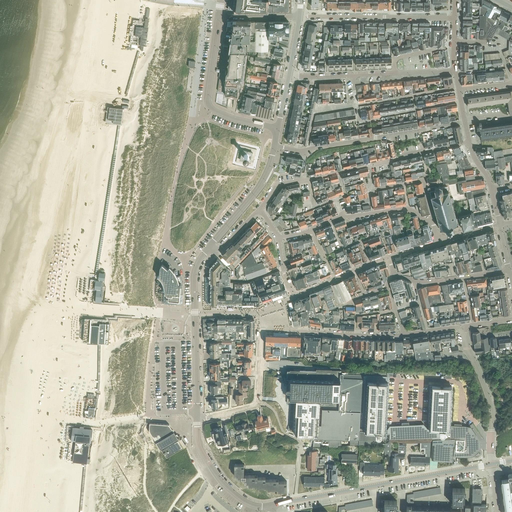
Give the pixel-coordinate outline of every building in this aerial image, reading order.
[(267,11),(290,11),(290,0),(229,0),(229,9),(234,10),(234,11),(267,11)] [(362,0),(362,2),(357,2),(357,6),(359,6),(359,11),(364,11),(364,10),(366,10),(365,0),(362,0)] [(393,0),(394,10),(397,11),(403,11),(403,0),(393,0)] [(501,10),(491,4),(483,0),(481,0),(481,6),(480,6),(480,9),(479,39),(492,39),(495,33),(498,28),(498,27),(496,26),(493,25),(495,20),(496,19),(501,10)] [(353,11),(359,11),(359,6),(357,6),(357,2),(351,2),(351,10),(353,10),(353,11)] [(496,26),(502,29),(504,25),(507,21),(510,15),(502,10),(500,15),(498,17),(504,20),(503,22),(502,21),(500,25),(497,24),(499,21),(496,19),(495,20),(493,25),(496,26)] [(149,18),(145,18),(144,28),(136,27),(135,35),(141,36),(139,45),(145,46),(148,28),(147,28),(149,18)] [(226,21),(224,31),(231,31),(232,31),(240,32),(247,32),(250,32),(250,21),(247,21),(240,21),(237,21),(233,21),(226,21)] [(247,49),(247,52),(255,52),(258,52),(261,52),(264,52),(266,52),(268,52),(268,51),(268,47),(268,44),(268,43),(268,40),(269,22),(262,22),(256,22),(255,22),(254,32),(255,32),(254,40),(254,41),(250,41),(247,42),(247,44),(247,49)] [(268,43),(268,44),(270,44),(270,40),(276,40),(276,39),(276,35),(279,35),(279,38),(282,38),(282,35),(283,35),(289,35),(289,34),(289,25),(289,22),(269,22),(268,40),(268,43)] [(438,47),(438,48),(445,48),(445,35),(444,35),(444,28),(432,28),(432,47),(438,47)] [(224,37),(223,40),(231,41),(246,42),(247,42),(250,41),(250,40),(250,33),(250,32),(251,32),(250,32),(247,32),(240,32),(232,31),(231,31),(224,31),(224,34),(225,34),(230,35),(230,36),(230,37),(227,37),(224,37)] [(423,43),(422,39),(421,39),(418,40),(420,49),(426,48),(428,47),(428,41),(423,43)] [(223,46),(222,51),(223,51),(229,51),(246,52),(247,52),(247,49),(247,44),(247,42),(246,42),(231,41),(223,40),(223,44),(229,45),(229,47),(223,46)] [(390,40),(392,47),(394,56),(400,54),(398,46),(395,47),(393,40),(392,40),(390,40)] [(406,53),(405,45),(401,45),(400,40),(399,40),(397,40),(401,54),(406,53)] [(306,43),(305,49),(313,50),(317,51),(317,48),(313,47),(314,44),(306,43)] [(272,48),(271,54),(272,55),(273,55),(276,55),(277,57),(282,58),(284,57),(284,55),(283,53),(283,50),(274,49),(273,48),(272,48)] [(219,78),(218,90),(220,92),(223,90),(225,90),(225,95),(228,96),(227,107),(233,108),(234,96),(238,97),(239,91),(242,91),(241,86),(242,83),(246,52),(229,51),(223,51),(222,56),(221,56),(220,62),(221,62),(220,72),(219,72),(218,78),(219,78)] [(304,55),(303,60),(315,63),(316,63),(317,63),(318,63),(318,61),(319,61),(319,59),(316,58),(315,60),(314,59),(311,59),(312,56),(304,55)] [(503,71),(498,71),(499,79),(505,79),(509,78),(505,68),(502,69),(503,71)] [(279,71),(266,69),(266,71),(271,73),(271,76),(278,78),(279,71)] [(487,80),(486,72),(477,73),(477,74),(473,74),(474,84),(478,83),(478,81),(487,80)] [(461,81),(461,86),(472,85),(471,81),(471,74),(460,75),(460,76),(461,77),(461,81)] [(440,83),(440,84),(444,83),(445,88),(453,86),(452,76),(443,78),(443,77),(439,78),(440,83)] [(401,81),(396,82),(397,88),(399,88),(399,91),(400,91),(401,95),(404,95),(403,87),(402,87),(401,81)] [(298,84),(297,91),(305,93),(306,89),(308,90),(309,87),(309,84),(301,82),(300,85),(298,84)] [(337,83),(337,91),(337,103),(340,103),(340,98),(340,90),(343,90),(343,94),(346,94),(346,85),(343,85),(343,83),(337,83)] [(374,84),(376,100),(383,99),(382,94),(382,93),(381,93),(381,92),(379,92),(378,84),(374,84)] [(362,88),(363,93),(364,102),(371,101),(369,93),(366,94),(366,90),(366,89),(365,85),(362,85),(362,88)] [(276,90),(261,87),(260,89),(268,91),(267,94),(274,96),(276,90)] [(510,92),(473,97),(467,98),(467,97),(466,97),(467,101),(466,101),(467,103),(467,102),(468,107),(508,102),(509,115),(511,114),(511,90),(510,91),(510,92)] [(252,114),(257,94),(244,93),(244,95),(242,103),(241,102),(239,110),(238,111),(239,113),(240,112),(250,114),(250,112),(252,113),(252,114)] [(257,94),(252,114),(253,114),(253,112),(255,112),(256,112),(256,114),(270,117),(270,115),(271,116),(272,108),(273,106),(273,103),(274,98),(265,96),(257,94)] [(422,100),(417,101),(417,97),(415,97),(415,101),(416,107),(426,105),(425,105),(425,99),(424,96),(422,96),(422,100)] [(294,103),(303,105),(304,102),(306,102),(307,99),(304,98),(295,97),(294,103)] [(379,110),(375,111),(374,104),(371,105),(373,117),(380,116),(379,114),(379,110)] [(456,104),(446,105),(448,112),(456,111),(456,112),(458,111),(456,104)] [(437,107),(437,110),(438,114),(447,112),(446,105),(437,107)] [(113,123),(121,124),(123,109),(109,107),(107,119),(113,120),(113,123)] [(293,109),(292,115),(300,117),(301,111),(293,109)] [(421,119),(421,116),(422,115),(421,109),(417,110),(418,116),(418,117),(418,120),(419,127),(426,126),(425,119),(421,119)] [(449,121),(448,117),(448,114),(440,115),(441,123),(444,122),(444,123),(448,122),(448,121),(449,121)] [(424,117),(425,119),(426,126),(433,125),(432,115),(424,117)] [(291,121),(290,128),(298,129),(299,126),(303,127),(304,124),(299,123),(291,121)] [(511,124),(482,129),(481,126),(481,123),(479,123),(479,126),(476,126),(477,129),(479,129),(481,140),(511,135),(511,124)] [(336,129),(335,126),(334,126),(337,140),(344,139),(343,132),(339,133),(338,130),(338,129),(338,128),(336,129)] [(453,131),(454,135),(461,133),(460,126),(447,129),(447,132),(453,131)] [(371,128),(365,128),(365,127),(358,129),(360,136),(367,135),(367,136),(372,135),(371,128)] [(357,128),(350,130),(350,132),(349,132),(350,138),(351,138),(351,139),(358,138),(357,131),(357,128)] [(445,137),(441,138),(443,145),(449,144),(446,129),(443,130),(445,137)] [(443,145),(441,138),(437,139),(435,131),(432,132),(436,147),(443,145)] [(323,143),(321,135),(318,135),(318,133),(311,134),(310,142),(313,142),(314,142),(314,145),(323,143)] [(461,133),(454,135),(455,139),(449,141),(450,144),(463,141),(461,133)] [(427,135),(419,137),(421,143),(424,142),(425,149),(434,147),(432,140),(428,140),(427,135)] [(308,138),(304,137),(304,138),(300,137),(299,139),(304,140),(303,144),(307,145),(308,138)] [(387,142),(390,158),(395,156),(392,142),(387,142)] [(253,166),(257,150),(240,146),(236,162),(253,166)] [(451,148),(448,149),(450,156),(451,156),(453,155),(454,155),(455,154),(462,151),(459,146),(451,148)] [(493,152),(493,151),(493,147),(487,147),(476,146),(475,151),(477,153),(487,153),(487,150),(490,151),(490,152),(491,152),(491,155),(493,155),(493,152)] [(368,152),(368,153),(370,162),(377,161),(375,153),(371,154),(370,152),(373,151),(372,150),(374,149),(374,147),(367,149),(368,152)] [(448,149),(442,150),(444,158),(444,160),(446,160),(450,159),(450,157),(450,156),(448,149)] [(360,150),(362,156),(364,164),(370,162),(368,153),(364,154),(363,150),(360,150)] [(496,158),(497,158),(503,157),(502,150),(493,151),(493,152),(494,160),(497,160),(496,158)] [(423,154),(425,163),(429,162),(429,165),(433,164),(433,161),(435,161),(433,152),(423,154)] [(459,162),(457,164),(458,167),(459,167),(459,171),(473,168),(470,163),(471,163),(466,155),(465,156),(458,159),(457,159),(459,162)] [(291,163),(290,166),(296,167),(296,164),(302,165),(303,159),(287,156),(286,162),(291,163)] [(327,161),(328,165),(329,172),(335,170),(334,163),(330,164),(329,160),(334,159),(333,156),(327,157),(327,159),(327,161)] [(362,156),(355,157),(357,165),(364,164),(362,156)] [(416,157),(412,158),(413,164),(414,168),(416,167),(419,167),(418,163),(423,162),(421,156),(416,157)] [(355,157),(348,159),(350,167),(357,165),(355,157)] [(404,160),(402,160),(404,166),(406,166),(411,164),(413,164),(412,158),(410,158),(404,160)] [(350,167),(348,159),(342,160),(344,168),(350,167)] [(486,169),(495,168),(495,166),(494,159),(493,159),(493,160),(485,161),(486,169)] [(318,167),(314,168),(316,175),(323,173),(319,160),(316,161),(318,167)] [(393,164),(390,165),(392,172),(394,171),(395,171),(395,168),(400,167),(404,166),(402,160),(399,161),(393,162),(393,164)] [(444,160),(436,162),(436,164),(438,176),(442,176),(448,175),(449,175),(448,168),(447,164),(447,163),(446,160),(444,160)] [(296,167),(290,166),(289,173),(300,175),(301,171),(302,165),(296,164),(296,167)] [(314,168),(308,169),(309,164),(306,165),(305,166),(304,172),(308,172),(309,176),(316,175),(314,168)] [(422,166),(416,167),(417,173),(418,177),(425,176),(424,171),(424,168),(423,169),(422,166)] [(495,166),(495,168),(497,183),(504,182),(503,175),(499,175),(498,166),(495,166)] [(367,168),(360,169),(362,176),(366,176),(367,178),(370,177),(367,168)] [(459,171),(457,171),(457,174),(464,173),(465,176),(465,177),(474,175),(474,174),(475,174),(474,170),(473,170),(473,168),(459,171)] [(360,169),(350,172),(351,177),(359,175),(359,177),(362,176),(360,169)] [(395,171),(394,171),(394,173),(396,183),(397,182),(403,181),(404,181),(404,175),(399,176),(399,177),(398,177),(398,176),(398,175),(401,174),(401,170),(397,171),(395,171)] [(389,172),(386,172),(387,184),(391,183),(396,183),(394,173),(392,173),(392,176),(390,176),(389,172)] [(326,187),(330,185),(332,185),(332,184),(336,183),(339,182),(337,175),(330,176),(331,180),(325,182),(326,187)] [(448,175),(442,176),(443,183),(448,182),(449,184),(457,183),(456,177),(449,178),(448,175)] [(438,176),(427,178),(428,185),(437,184),(437,180),(439,180),(439,176),(438,176)] [(319,193),(325,191),(325,188),(324,186),(323,178),(317,180),(319,190),(318,190),(319,193)] [(461,180),(457,181),(457,183),(459,194),(463,193),(463,192),(466,192),(467,193),(466,193),(467,199),(468,199),(482,195),(480,188),(485,187),(483,179),(475,180),(475,178),(465,180),(461,180)] [(338,188),(336,183),(332,184),(332,185),(336,196),(343,194),(340,187),(338,188)] [(416,193),(417,196),(423,194),(422,192),(423,191),(422,183),(414,184),(416,193)] [(282,188),(280,191),(286,196),(287,196),(289,193),(290,193),(293,189),(296,189),(297,191),(300,190),(300,188),(299,184),(287,186),(286,187),(285,187),(284,189),(282,188)] [(332,185),(330,185),(330,187),(328,188),(329,189),(325,190),(326,192),(328,199),(336,196),(332,185)] [(433,186),(428,188),(428,192),(429,192),(440,228),(439,228),(440,230),(441,230),(440,229),(445,228),(446,231),(453,229),(453,226),(453,225),(458,224),(456,219),(447,186),(442,187),(441,187),(440,187),(439,185),(438,186),(439,186),(436,187),(435,187),(435,186),(433,186)] [(382,193),(382,190),(378,191),(378,195),(371,196),(373,210),(384,208),(383,199),(382,193)] [(280,191),(277,197),(283,201),(285,202),(287,198),(288,197),(287,196),(286,196),(280,191)] [(319,193),(320,196),(322,202),(328,199),(325,191),(319,193)] [(511,192),(511,191),(500,194),(499,197),(501,207),(504,218),(511,216),(511,193),(511,192)] [(366,200),(367,202),(369,202),(366,192),(357,194),(357,195),(359,202),(366,200)] [(482,195),(468,199),(470,208),(474,226),(477,226),(477,225),(493,221),(488,203),(485,193),(482,195)] [(394,195),(395,200),(396,207),(405,205),(406,205),(404,194),(394,195)] [(425,194),(423,194),(417,196),(416,196),(421,215),(429,213),(425,194)] [(277,197),(273,202),(280,206),(282,207),(285,209),(286,207),(282,204),(283,202),(283,201),(277,197)] [(268,209),(267,210),(268,212),(270,216),(273,214),(275,214),(275,213),(279,214),(279,212),(282,207),(280,206),(273,202),(272,204),(271,203),(269,205),(268,207),(268,208),(268,209)] [(330,203),(332,207),(327,209),(328,212),(330,217),(337,214),(334,207),(335,206),(333,202),(330,203)] [(369,202),(367,202),(362,203),(361,203),(363,211),(370,210),(369,202)] [(346,206),(347,213),(358,212),(358,211),(361,211),(360,204),(357,204),(346,206)] [(327,211),(323,213),(321,208),(319,209),(324,220),(330,217),(327,211)] [(324,220),(319,209),(316,210),(318,215),(315,216),(317,222),(324,220)] [(402,212),(396,213),(398,225),(404,224),(404,222),(402,222),(400,219),(403,218),(402,212)] [(459,218),(456,219),(458,224),(461,223),(463,230),(474,227),(474,226),(470,213),(470,214),(465,215),(459,217),(459,218)] [(273,214),(270,216),(277,225),(280,223),(283,221),(280,216),(277,217),(275,214),(273,214)] [(409,222),(411,228),(412,230),(417,228),(420,228),(420,227),(416,216),(412,217),(413,220),(409,222)] [(376,219),(378,226),(383,224),(383,226),(386,226),(384,221),(382,222),(381,217),(377,218),(376,219)] [(376,219),(370,221),(372,229),(373,229),(373,228),(378,226),(376,219)] [(307,225),(305,220),(299,222),(301,228),(307,225)] [(335,224),(335,225),(340,237),(342,236),(344,235),(343,234),(341,230),(343,229),(342,227),(346,225),(344,220),(335,224)] [(280,223),(277,225),(280,230),(287,226),(283,221),(280,223)] [(370,221),(363,223),(366,232),(369,230),(370,235),(373,234),(372,229),(370,221)] [(257,222),(251,228),(250,228),(262,239),(268,233),(261,227),(262,226),(257,222)] [(363,223),(357,225),(359,233),(366,232),(363,223)] [(347,228),(348,230),(349,233),(350,237),(353,235),(357,234),(359,233),(357,225),(354,226),(352,226),(351,226),(347,228)] [(411,246),(408,236),(405,236),(403,232),(401,232),(400,228),(400,225),(393,227),(395,239),(398,250),(411,246)] [(428,225),(422,226),(427,241),(432,240),(428,225)] [(332,226),(324,228),(326,233),(326,235),(325,235),(326,238),(327,238),(328,239),(336,236),(332,226)] [(422,226),(420,227),(420,228),(417,228),(421,243),(427,241),(422,226)] [(250,227),(245,232),(257,244),(262,239),(250,228),(251,228),(250,227)] [(316,231),(317,235),(318,239),(321,238),(322,240),(325,239),(325,238),(326,238),(325,235),(326,235),(326,233),(324,228),(316,231)] [(406,229),(408,236),(411,246),(416,244),(412,230),(411,228),(406,229)] [(417,228),(412,230),(416,244),(421,243),(417,228)] [(492,231),(486,233),(488,240),(495,239),(494,232),(493,232),(492,232),(492,231)] [(245,232),(241,236),(254,248),(257,244),(245,232)] [(363,242),(365,248),(369,259),(371,259),(380,256),(377,248),(385,245),(382,239),(382,237),(381,237),(380,233),(374,234),(375,237),(363,242)] [(484,233),(476,236),(479,246),(479,248),(488,245),(487,242),(488,242),(488,240),(486,233),(484,233)] [(270,251),(267,245),(272,240),(271,238),(268,235),(253,252),(256,258),(264,254),(270,251)] [(340,237),(344,246),(348,244),(352,242),(351,241),(352,240),(350,238),(347,239),(346,237),(345,235),(344,235),(342,236),(340,237)] [(241,236),(237,240),(250,252),(254,248),(241,236)] [(476,236),(465,239),(468,249),(470,248),(470,249),(479,246),(476,236)] [(312,238),(303,240),(304,245),(303,247),(305,247),(306,246),(307,247),(310,246),(315,244),(312,238)] [(465,239),(457,242),(459,247),(460,246),(464,260),(465,261),(468,261),(471,271),(471,273),(474,272),(468,249),(465,239)] [(237,240),(233,244),(246,256),(250,252),(237,240)] [(387,248),(386,248),(388,253),(396,250),(393,243),(388,244),(387,241),(385,242),(387,248)] [(293,242),(289,242),(292,256),(295,256),(296,255),(296,254),(295,253),(296,253),(298,252),(298,254),(300,253),(300,252),(299,249),(294,249),(293,242)] [(330,244),(324,247),(327,253),(332,251),(331,247),(332,247),(336,245),(335,242),(331,244),(330,244)] [(457,242),(451,244),(452,249),(457,248),(458,251),(455,252),(457,258),(456,259),(458,269),(459,274),(471,273),(471,271),(468,261),(465,261),(464,260),(460,246),(459,247),(457,242)] [(231,243),(221,253),(235,267),(246,256),(233,244),(231,243)] [(351,247),(354,255),(359,253),(363,262),(367,260),(360,243),(351,247)] [(309,249),(308,249),(310,255),(311,254),(313,254),(318,252),(315,244),(310,246),(310,248),(309,249)] [(451,244),(446,245),(448,254),(450,253),(451,257),(452,257),(456,274),(459,274),(456,259),(457,258),(455,252),(458,251),(457,248),(452,249),(451,244)] [(385,245),(377,248),(380,256),(388,253),(386,248),(385,245)] [(434,249),(429,250),(433,263),(431,264),(435,277),(438,277),(457,275),(456,274),(452,257),(451,257),(450,253),(448,254),(446,245),(434,249)] [(470,248),(468,249),(474,272),(482,271),(480,264),(475,265),(474,262),(483,259),(482,257),(479,248),(479,246),(470,249),(470,248)] [(359,253),(354,255),(350,247),(345,249),(350,260),(351,260),(354,266),(363,262),(359,253)] [(339,263),(340,263),(343,271),(351,267),(343,248),(331,253),(333,258),(336,256),(339,263)] [(482,254),(484,259),(499,254),(498,249),(490,251),(482,254)] [(433,263),(429,250),(419,253),(421,261),(422,264),(422,263),(423,265),(424,265),(427,277),(435,277),(431,264),(433,263)] [(264,254),(266,257),(265,258),(262,259),(261,260),(259,260),(258,258),(255,260),(258,264),(263,262),(266,260),(273,257),(270,251),(264,254)] [(304,256),(306,259),(311,257),(310,257),(314,256),(315,258),(314,259),(311,260),(313,265),(322,261),(318,252),(313,254),(311,254),(310,255),(306,256),(304,256)] [(242,263),(247,279),(270,271),(270,269),(269,267),(270,266),(270,267),(277,264),(273,257),(266,260),(263,262),(258,264),(255,260),(252,253),(242,263)] [(408,257),(402,259),(404,264),(405,265),(406,270),(410,269),(411,268),(411,270),(413,276),(413,277),(414,277),(416,277),(427,277),(424,265),(423,265),(422,263),(422,264),(421,261),(419,253),(418,253),(408,257)] [(499,254),(484,259),(487,270),(493,269),(502,267),(501,264),(502,264),(499,254)] [(291,263),(288,265),(289,270),(293,280),(301,277),(299,273),(302,272),(301,270),(304,269),(304,268),(305,268),(311,266),(313,265),(311,260),(304,262),(302,255),(295,257),(292,258),(290,259),(291,263)] [(209,267),(209,274),(231,274),(231,271),(228,268),(228,269),(222,263),(218,259),(209,267)] [(329,261),(332,269),(339,265),(338,261),(335,263),(334,259),(329,261)] [(404,264),(402,259),(394,261),(397,271),(402,270),(402,271),(406,270),(405,265),(404,264)] [(247,279),(242,263),(236,269),(237,277),(237,278),(238,279),(239,279),(247,279)] [(320,269),(317,270),(321,280),(331,276),(329,270),(327,267),(328,267),(326,263),(320,265),(321,268),(320,269)] [(386,263),(379,265),(384,283),(387,278),(386,276),(389,275),(387,269),(386,263)] [(157,275),(157,278),(158,279),(160,281),(161,284),(162,287),(163,289),(162,292),(165,292),(166,293),(166,296),(166,303),(176,304),(177,301),(182,301),(183,294),(182,294),(182,279),(182,277),(181,275),(176,276),(174,272),(173,273),(172,271),(171,270),(169,268),(168,270),(168,269),(167,268),(166,268),(162,264),(160,266),(160,268),(159,272),(159,273),(160,274),(159,275),(157,275)] [(339,265),(332,269),(335,274),(342,271),(339,265)] [(379,265),(372,267),(376,276),(375,276),(377,279),(375,280),(377,287),(383,285),(384,284),(384,283),(379,265)] [(305,268),(304,268),(304,269),(306,274),(305,274),(305,276),(308,285),(316,282),(314,278),(313,274),(314,274),(313,272),(313,271),(311,266),(305,268)] [(372,267),(366,270),(371,284),(372,283),(374,288),(377,287),(375,280),(377,279),(375,276),(376,276),(372,267)] [(301,277),(293,280),(294,283),(296,289),(308,285),(305,276),(305,274),(306,274),(304,269),(301,270),(302,272),(299,273),(301,277)] [(371,284),(366,270),(358,273),(366,292),(374,288),(372,283),(371,284)] [(279,271),(262,277),(265,285),(271,283),(275,296),(287,292),(283,282),(283,283),(279,271)] [(105,274),(99,273),(98,280),(99,280),(90,280),(89,289),(96,289),(95,302),(101,303),(103,290),(100,290),(101,280),(104,280),(105,274)] [(209,274),(209,282),(223,282),(226,282),(231,282),(231,274),(209,274)] [(344,280),(352,298),(363,295),(362,292),(361,290),(355,275),(344,280)] [(504,275),(488,278),(489,282),(489,286),(488,286),(488,289),(506,286),(504,275)] [(262,278),(255,280),(262,302),(264,301),(270,299),(267,292),(265,286),(262,278)] [(402,278),(389,282),(390,282),(392,291),(393,293),(396,292),(397,293),(393,294),(395,301),(403,299),(402,296),(400,296),(399,292),(398,292),(398,291),(404,290),(406,298),(415,295),(412,283),(406,281),(403,279),(401,279),(402,279),(402,278)] [(338,303),(345,301),(352,298),(344,280),(331,285),(338,303)] [(251,295),(252,304),(255,304),(258,304),(258,302),(258,296),(258,293),(253,281),(248,283),(243,283),(243,287),(249,287),(251,292),(251,295),(252,295),(252,296),(251,295)] [(207,304),(226,304),(226,282),(223,282),(209,282),(209,283),(205,283),(205,301),(206,303),(207,304)] [(226,304),(234,304),(233,289),(235,289),(235,282),(231,282),(226,282),(226,304)] [(234,304),(242,304),(242,283),(235,282),(235,289),(233,289),(234,304)] [(463,282),(456,283),(457,292),(464,291),(463,282)] [(242,304),(252,304),(251,295),(252,296),(252,295),(251,295),(251,292),(249,287),(243,287),(243,283),(242,283),(242,304)] [(457,292),(456,283),(448,284),(448,285),(450,293),(457,292)] [(271,284),(265,286),(267,292),(270,299),(276,297),(273,290),(271,284)] [(445,300),(446,300),(446,303),(451,302),(450,299),(448,284),(442,285),(445,300)] [(322,307),(323,310),(328,310),(329,309),(340,306),(346,304),(345,301),(338,303),(331,285),(323,289),(325,294),(324,295),(319,297),(322,304),(321,304),(322,307)] [(439,285),(426,287),(428,294),(427,295),(429,305),(432,305),(432,304),(442,303),(441,297),(440,297),(439,285)] [(426,287),(420,287),(419,289),(424,308),(430,307),(429,305),(427,295),(428,294),(426,287)] [(323,289),(317,291),(319,297),(324,295),(325,294),(323,289)] [(313,304),(316,313),(321,312),(324,317),(324,323),(325,323),(325,321),(325,320),(325,315),(326,312),(330,311),(329,309),(328,310),(323,310),(322,307),(321,304),(322,304),(319,297),(317,291),(310,294),(310,296),(313,304)] [(389,292),(379,295),(380,301),(383,300),(384,304),(387,304),(388,309),(391,308),(392,307),(391,302),(389,292)] [(379,295),(370,297),(372,305),(378,304),(380,311),(383,310),(380,301),(379,295)] [(307,314),(314,313),(316,313),(313,304),(310,296),(301,299),(303,306),(304,305),(306,309),(306,311),(307,314)] [(364,304),(361,305),(362,311),(365,310),(365,307),(370,306),(371,308),(372,307),(372,305),(370,297),(362,299),(364,304)] [(302,312),(306,311),(306,309),(304,305),(303,306),(301,299),(294,301),(293,302),(296,312),(302,311),(302,312)] [(440,312),(449,311),(451,310),(454,310),(454,304),(434,306),(434,311),(440,311),(440,312)] [(401,318),(403,323),(405,329),(408,327),(407,325),(406,322),(408,322),(407,321),(413,318),(414,319),(414,320),(415,321),(416,321),(417,321),(418,321),(420,329),(425,328),(422,315),(419,305),(413,307),(415,316),(413,316),(413,314),(408,316),(401,318)] [(432,312),(434,311),(434,306),(431,306),(430,306),(430,307),(424,308),(427,319),(434,317),(432,312)] [(355,313),(355,307),(344,307),(344,316),(347,317),(347,313),(355,313)] [(290,311),(292,320),(300,318),(299,316),(297,317),(297,313),(295,314),(295,310),(290,311)] [(324,323),(324,328),(324,329),(339,330),(340,315),(339,315),(339,311),(332,310),(332,315),(325,315),(325,320),(325,321),(325,323),(324,323)] [(399,312),(401,318),(408,316),(406,310),(399,312)] [(311,326),(313,326),(314,321),(312,322),(312,321),(314,320),(314,313),(307,314),(306,311),(302,312),(300,312),(302,316),(299,316),(300,318),(292,320),(294,326),(301,325),(310,323),(311,326)] [(314,321),(313,326),(321,327),(320,321),(324,321),(324,317),(321,312),(316,313),(314,313),(314,320),(312,321),(312,322),(314,321)] [(362,330),(368,331),(368,322),(368,319),(362,319),(362,318),(362,316),(357,316),(357,324),(362,324),(362,330)] [(215,339),(218,339),(218,322),(214,322),(214,318),(208,318),(203,319),(203,323),(204,339),(215,339)] [(236,319),(226,319),(226,334),(226,339),(236,339),(236,319)] [(248,320),(244,320),(244,339),(254,339),(254,319),(252,319),(248,319),(248,320)] [(368,322),(368,331),(374,331),(375,325),(378,325),(378,319),(373,319),(373,322),(368,322)] [(340,330),(354,330),(355,325),(354,325),(354,320),(347,320),(347,321),(344,321),(343,324),(341,324),(340,324),(340,330)] [(90,343),(108,344),(109,324),(99,323),(99,325),(91,325),(90,343)] [(479,332),(473,333),(474,347),(475,348),(475,353),(489,351),(489,349),(488,341),(488,338),(488,337),(480,338),(479,332)] [(266,344),(265,355),(273,355),(273,353),(273,349),(273,348),(273,346),(273,344),(273,335),(266,335),(266,344)] [(265,355),(265,359),(270,359),(270,360),(273,360),(279,360),(279,358),(280,358),(281,336),(273,335),(273,344),(273,346),(273,348),(273,349),(273,353),(273,355),(265,355)] [(288,336),(287,356),(288,356),(300,357),(300,356),(301,337),(288,336)] [(428,336),(412,338),(414,350),(415,353),(416,364),(432,361),(431,355),(430,351),(428,336)] [(316,355),(318,355),(320,355),(320,346),(321,346),(321,355),(322,355),(323,355),(329,356),(329,353),(331,353),(330,357),(326,357),(326,360),(333,360),(333,359),(334,349),(330,349),(332,338),(321,337),(321,338),(304,337),(303,354),(304,354),(316,355)] [(337,339),(332,338),(330,349),(334,349),(333,359),(334,359),(335,356),(336,350),(337,350),(338,344),(337,344),(337,339)] [(344,339),(337,339),(337,344),(338,344),(337,350),(336,350),(335,356),(334,359),(338,359),(339,352),(341,352),(341,351),(340,351),(341,348),(343,348),(344,339)] [(375,356),(375,359),(375,361),(388,361),(388,358),(387,358),(386,350),(395,351),(395,342),(395,340),(375,340),(375,356)] [(404,342),(395,342),(395,351),(386,350),(387,358),(388,358),(403,358),(403,355),(402,350),(403,350),(403,346),(404,342)] [(220,360),(221,360),(228,360),(231,360),(231,355),(226,355),(226,353),(219,353),(219,349),(210,349),(210,356),(219,356),(220,360)] [(267,377),(265,402),(272,407),(277,412),(280,417),(282,423),(286,432),(289,432),(291,399),(297,399),(296,403),(295,424),(295,426),(295,430),(295,431),(295,432),(296,433),(297,434),(298,435),(299,435),(303,435),(303,437),(303,441),(311,441),(310,443),(313,443),(313,446),(338,447),(338,446),(384,444),(391,444),(395,443),(398,443),(399,443),(406,443),(420,442),(430,442),(432,442),(431,459),(433,459),(453,460),(453,455),(457,456),(466,456),(466,455),(468,455),(471,455),(473,454),(474,454),(475,454),(476,454),(477,454),(478,453),(478,452),(477,451),(478,450),(479,448),(479,445),(479,442),(478,440),(469,427),(468,426),(473,423),(477,420),(472,412),(470,396),(465,378),(464,376),(451,376),(451,374),(445,374),(445,376),(441,376),(424,375),(424,376),(397,375),(387,374),(387,375),(341,372),(341,370),(328,370),(317,369),(317,371),(290,370),(290,371),(288,371),(287,378),(267,377)] [(239,383),(239,389),(243,389),(243,390),(244,391),(245,391),(246,392),(246,387),(251,387),(251,380),(243,380),(243,383),(239,383)] [(218,388),(221,388),(221,382),(215,382),(215,385),(211,385),(211,393),(218,393),(218,388)] [(243,389),(239,389),(239,394),(236,394),(236,402),(243,402),(243,396),(246,396),(246,392),(245,391),(244,391),(243,390),(243,389)] [(221,404),(228,403),(227,398),(221,399),(220,397),(213,397),(213,400),(212,400),(212,408),(218,408),(217,402),(221,402),(221,404)] [(255,421),(257,430),(270,426),(269,419),(263,421),(262,416),(261,415),(258,416),(257,417),(258,420),(255,421)] [(149,428),(149,432),(158,449),(165,461),(184,449),(186,448),(187,447),(185,445),(186,444),(181,438),(179,435),(178,436),(177,434),(175,435),(174,432),(172,429),(169,424),(149,423),(149,428)] [(242,435),(236,436),(237,441),(243,439),(243,438),(246,437),(248,436),(247,434),(245,434),(244,430),(249,429),(249,430),(254,429),(253,426),(249,427),(248,423),(246,424),(246,423),(242,424),(242,425),(236,427),(238,432),(241,431),(242,435)] [(80,428),(72,427),(71,441),(84,442),(83,454),(73,453),(72,462),(86,463),(89,443),(91,443),(92,430),(83,429),(84,427),(80,427),(80,428)] [(223,434),(222,428),(215,430),(215,433),(212,433),(213,441),(217,445),(228,442),(226,433),(223,434)] [(429,464),(430,442),(420,442),(420,449),(424,449),(424,453),(426,453),(425,457),(411,457),(411,464),(425,465),(425,463),(429,464)] [(384,444),(384,451),(385,451),(384,456),(390,457),(390,467),(388,467),(388,471),(390,471),(398,471),(398,458),(404,458),(404,454),(405,454),(406,443),(399,443),(398,450),(391,450),(391,444),(384,444)] [(317,455),(317,451),(310,451),(310,455),(308,455),(308,470),(315,470),(316,455),(317,455)] [(357,462),(357,454),(342,454),(342,463),(349,463),(349,462),(357,462)] [(360,471),(364,471),(364,475),(380,475),(380,474),(384,474),(384,464),(380,464),(380,465),(364,465),(364,462),(360,462),(360,471)] [(237,478),(244,478),(244,483),(247,483),(247,485),(257,485),(257,487),(268,487),(268,489),(279,489),(279,491),(287,491),(287,482),(279,482),(279,479),(266,479),(266,477),(258,477),(258,475),(244,475),(244,464),(235,464),(235,475),(237,475),(237,478)] [(329,483),(336,483),(337,468),(336,468),(336,464),(328,464),(328,468),(330,468),(329,483)] [(511,511),(511,473),(509,474),(508,475),(508,476),(508,477),(509,478),(509,479),(501,480),(505,511),(511,511)] [(324,485),(324,477),(320,477),(304,477),(304,486),(320,486),(320,485),(324,485)] [(453,488),(452,501),(452,504),(463,504),(463,493),(465,493),(465,488),(453,488)] [(480,504),(481,488),(472,488),(471,504),(473,504),(472,511),(486,511),(487,509),(485,509),(485,505),(480,504)] [(385,500),(384,511),(395,511),(396,505),(397,506),(397,500),(385,500)]
